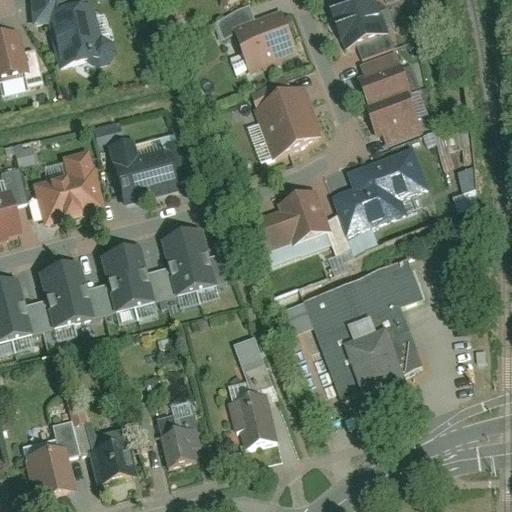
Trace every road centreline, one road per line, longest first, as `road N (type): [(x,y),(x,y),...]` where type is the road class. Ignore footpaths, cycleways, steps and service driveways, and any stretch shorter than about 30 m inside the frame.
road 1 (residential): [(0,261),(340,161),(342,127),(295,0)]
road 2 (residential): [(511,436),(381,478),(329,511)]
